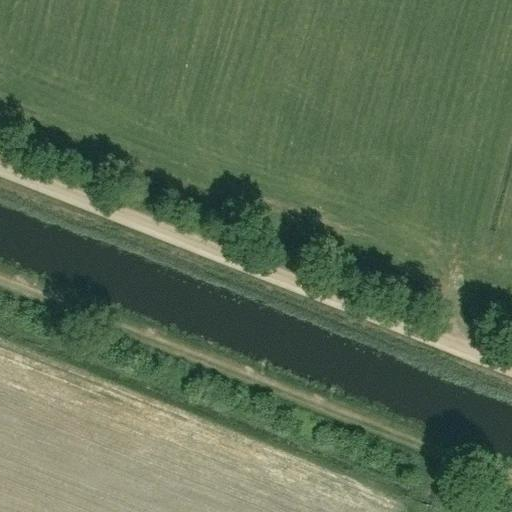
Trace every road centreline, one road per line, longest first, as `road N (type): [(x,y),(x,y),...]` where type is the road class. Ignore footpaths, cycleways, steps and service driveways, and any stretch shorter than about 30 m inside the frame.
road 1 (track): [(511,365),(0,165)]
road 2 (track): [(0,272),(444,453)]
